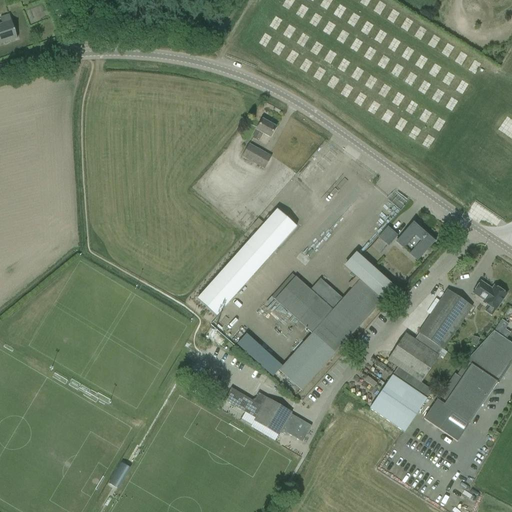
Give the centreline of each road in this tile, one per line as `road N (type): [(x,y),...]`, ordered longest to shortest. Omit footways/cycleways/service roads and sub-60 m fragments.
road 1 (tertiary): [(0,69),(85,52),(219,69),(290,100),(477,231)]
road 2 (unclassified): [(315,409),(477,231)]
